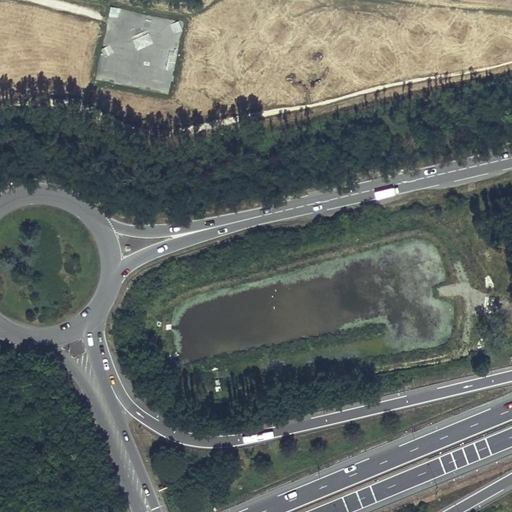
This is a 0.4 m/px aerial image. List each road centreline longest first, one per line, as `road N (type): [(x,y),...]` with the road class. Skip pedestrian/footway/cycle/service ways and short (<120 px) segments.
road 1 (motorway): [(511,376),(208,441),(180,437),(140,415),(107,376)]
road 2 (secondary): [(230,223),(511,158)]
road 3 (motorway): [(511,407),(255,511)]
road 4 (primary): [(38,336),(83,382),(137,511)]
road 5 (motorway): [(322,511),(511,434)]
road 6 (primary): [(156,511),(107,376)]
road 7 (secondary): [(230,223),(145,231),(96,220)]
road 8 (secondary): [(110,279),(138,257),(230,223)]
